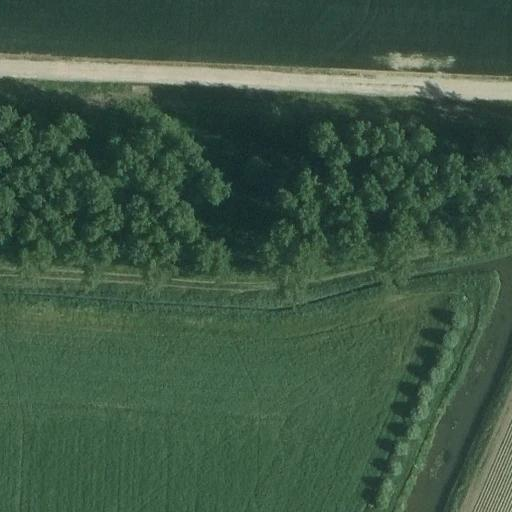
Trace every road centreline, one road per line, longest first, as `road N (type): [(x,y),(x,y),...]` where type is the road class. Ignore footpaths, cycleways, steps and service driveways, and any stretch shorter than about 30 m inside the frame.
road 1 (track): [(511,95),(0,72)]
road 2 (track): [(511,226),(472,252),(389,264),(400,298),(471,285),(480,296),(388,511)]
